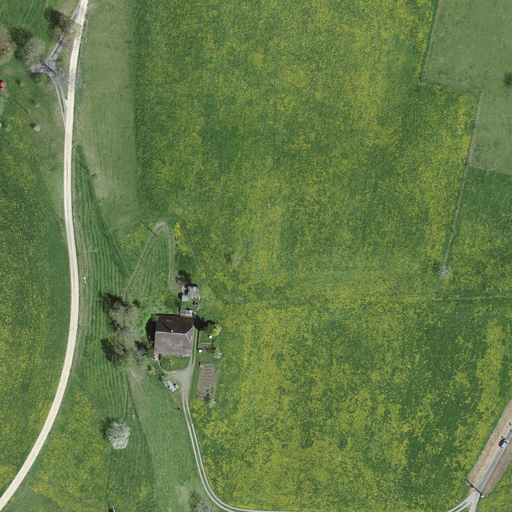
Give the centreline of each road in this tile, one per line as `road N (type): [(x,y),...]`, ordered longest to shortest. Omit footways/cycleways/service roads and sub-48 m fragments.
road 1 (unclassified): [(0,506),(46,428),(71,339),(66,183),(84,0)]
road 2 (track): [(239,511),(215,500),(197,463),(179,384)]
